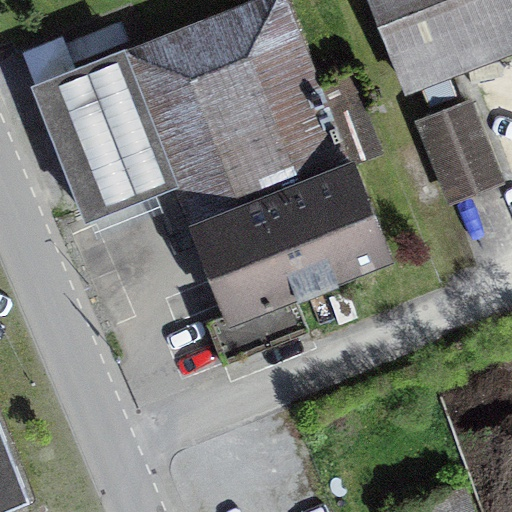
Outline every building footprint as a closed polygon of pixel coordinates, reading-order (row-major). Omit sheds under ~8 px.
[(286,0),(255,0),(38,85),(90,215),(174,182),(176,187),(160,194),(175,232),(191,226),(225,312),(206,320),(223,363),(309,329),(294,292),(387,256),(351,163),(380,152),(351,78),(321,90),(286,0)] [(511,0),(374,0),(407,84),(511,44),(511,0)] [(469,103),(422,122),(451,196),(499,177),(469,103)] [(0,511),(2,511),(30,501),(0,423),(0,511)] [(470,511),(462,488),(395,511),(470,511)]
